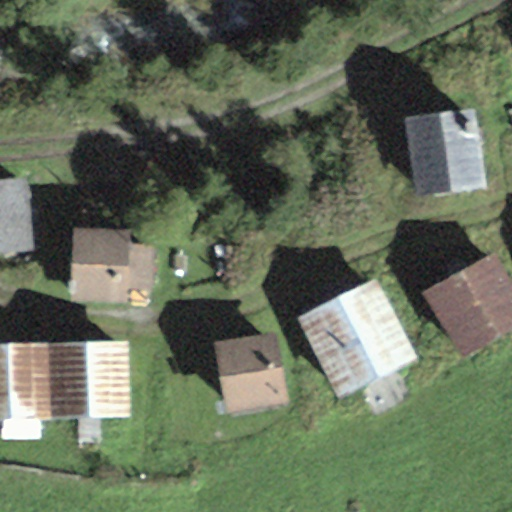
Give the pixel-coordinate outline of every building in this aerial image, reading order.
[(475,120),(402,133),(412,196),(485,184),(475,120)] [(155,277),(161,225),(139,222),(133,274),(155,277)] [(108,243),(66,243),(65,302),(107,302),(108,243)] [(468,261),(411,296),(447,356),(505,321),(468,261)] [(356,290),(286,323),(321,399),(392,367),(356,290)] [(261,348),(206,362),(222,422),(277,407),(261,348)] [(118,351),(31,350),(30,425),(117,426),(118,351)] [(13,355),(0,354),(0,426),(13,427),(13,355)]
